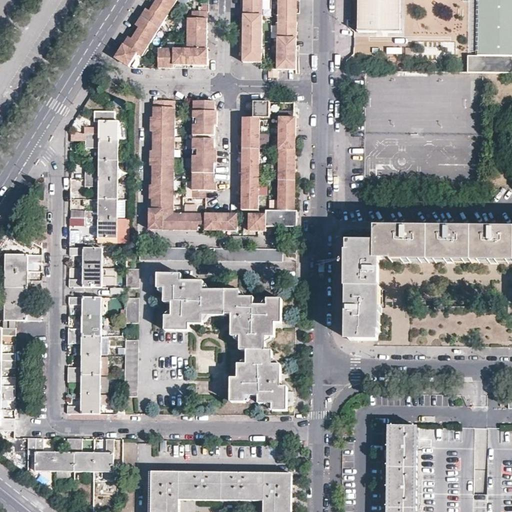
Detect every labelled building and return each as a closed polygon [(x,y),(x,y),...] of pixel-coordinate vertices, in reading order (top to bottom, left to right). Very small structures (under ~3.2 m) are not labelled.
[(145,58),(181,0),(154,0),(149,10),(138,27),(130,39),(126,46),(140,55),(145,58)] [(262,63),(262,0),(244,0),(243,63),(262,63)] [(297,0),(278,0),(278,70),(284,70),(296,70),(297,0)] [(402,34),(402,0),(358,0),(358,33),(402,34)] [(469,73),(511,73),(511,0),(479,0),(480,1),(479,55),(469,55),(469,73)] [(209,51),(210,20),(210,13),(195,13),(195,20),(190,20),(190,51),(161,50),(161,70),(169,70),(177,70),(177,67),(203,67),(210,67),(210,51),(209,51)] [(140,55),(126,46),(118,60),(123,63),(132,68),(140,55)] [(216,112),(216,101),(194,101),(193,136),(216,136),(216,126),(218,126),(218,112),(216,112)] [(240,215),(177,215),(178,103),(156,102),(156,119),(153,119),(153,133),(156,133),(155,153),(153,152),(153,167),(155,167),(155,187),(152,187),(152,201),(155,201),(154,210),(152,211),(152,232),(201,232),(201,227),(208,227),(208,231),(239,231),(240,215)] [(260,211),(261,118),(271,118),(271,102),(262,102),(255,102),(255,118),(245,118),(244,156),(244,173),(244,186),(244,204),(244,211),(260,211)] [(297,145),(297,118),(287,118),(281,118),(280,211),(268,211),(268,215),(252,215),(252,231),(268,232),(268,227),(298,227),(298,215),(298,211),(296,211),(296,200),(296,195),(297,175),(297,160),(297,145)] [(119,238),(120,160),(120,141),(120,122),(101,122),(100,122),(100,134),(87,134),(86,135),(86,149),(100,149),(99,173),(86,173),(86,179),(85,187),(99,188),(98,211),(85,211),(85,225),(86,226),(98,226),(98,238),(119,238)] [(215,150),(216,139),(193,139),(192,198),(207,198),(207,191),(217,191),(217,184),(215,184),(215,163),(218,164),(218,150),(215,150)] [(351,278),(350,340),(379,340),(379,315),(383,314),(383,308),(379,308),(380,259),(387,259),(394,259),(394,263),(511,264),(511,231),(379,231),(379,245),(352,245),(351,245),(351,270),(347,270),(347,278),(351,278)] [(70,281),(70,287),(102,287),(102,249),(70,248),(70,254),(70,255),(84,255),(83,279),(70,279),(70,281)] [(197,261),(197,249),(142,248),(142,261),(197,261)] [(283,262),(283,250),(216,249),(216,261),(283,262)] [(43,261),(43,256),(8,256),(7,257),(6,305),(5,321),(42,322),(42,317),(42,314),(28,314),(29,297),(30,297),(42,297),(42,294),(43,282),(43,281),(29,281),(29,264),(43,264),(43,261)] [(140,288),(140,271),(128,270),(128,288),(140,288)] [(276,338),(276,325),(277,324),(283,324),(283,301),(269,301),(269,307),(255,307),(254,300),(254,299),(241,299),(241,293),(205,292),(205,284),(184,283),(184,277),(183,276),(161,275),(160,290),(167,291),(167,304),(168,305),(173,305),(174,306),(173,317),(167,317),(167,332),(190,333),(190,325),(205,325),(205,317),(226,317),(226,316),(233,316),(233,338),(242,338),(242,352),(248,352),(247,366),(239,366),(239,379),(233,379),(232,403),(247,404),(247,396),(259,397),(260,404),(275,405),(274,411),(288,412),(289,388),(282,388),(283,366),(273,366),(273,352),(267,352),(267,351),(267,338),(276,338)] [(68,414),(100,415),(100,405),(101,395),(101,394),(101,377),(101,375),(101,357),(101,356),(102,297),(70,297),(70,305),(83,305),(83,329),(69,329),(69,343),(82,343),(82,368),(69,368),(68,382),(82,382),(81,407),(68,407),(68,414)] [(128,324),(139,324),(140,299),(128,299),(128,317),(128,324)] [(17,331),(17,329),(0,328),(0,426),(15,427),(15,419),(2,419),(2,402),(16,402),(16,394),(16,387),(2,387),(2,386),(2,369),(16,369),(16,354),(2,354),(2,336),(16,337),(17,331)] [(140,341),(127,341),(126,397),(139,397),(140,341)] [(416,511),(418,428),(390,428),(388,511),(416,511)] [(28,439),(28,456),(36,456),(35,472),(55,472),(69,473),(114,473),(114,440),(106,440),(106,454),(82,453),(82,440),(68,440),(67,453),(43,453),(43,440),(28,439)] [(291,511),(292,501),(292,475),(153,473),(152,511),(180,511),(180,501),(265,503),(265,511),(291,511)]
